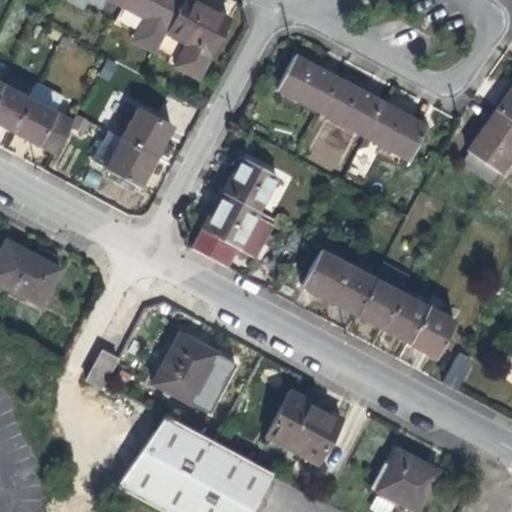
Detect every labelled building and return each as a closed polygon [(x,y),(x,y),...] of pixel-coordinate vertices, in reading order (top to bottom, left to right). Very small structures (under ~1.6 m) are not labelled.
[(89,0),(104,0),(123,10),(128,0),(71,0),(70,3),(84,10),(89,0)] [(160,44),(168,29),(182,0),(128,0),(123,10),(117,22),(137,32),(160,44)] [(209,8),(194,0),(182,0),(168,29),(188,40),(174,66),(200,79),(230,19),(209,8)] [(160,44),(137,32),(133,41),(155,53),(160,44)] [(277,90),(320,113),(338,79),(314,66),(295,56),(277,90)] [(118,66),(109,62),(102,75),(110,80),(118,66)] [(320,113),(367,138),(385,104),(364,93),(338,79),(320,113)] [(38,83),(29,99),(12,131),(26,138),(38,145),(64,98),(38,83)] [(29,99),(2,84),(0,87),(0,124),(5,127),(12,131),(29,99)] [(511,121),(511,91),(511,93),(498,111),(511,121)] [(404,114),(385,104),(367,138),(410,161),(428,127),(404,114)] [(137,108),(121,138),(157,156),(167,138),(172,127),(137,108)] [(490,186),(511,154),(511,121),(498,111),(481,134),(460,164),(490,186)] [(91,122),(78,115),(72,128),(85,135),(91,122)] [(149,172),(157,156),(121,138),(106,168),(141,187),(149,172)] [(103,139),(94,160),(106,165),(116,144),(103,139)] [(235,172),(223,192),(260,212),(278,178),(242,158),(235,172)] [(240,250),(260,212),(223,192),(212,214),(203,229),(240,250)] [(0,279),(42,302),(61,265),(37,253),(7,237),(0,250),(0,279)] [(313,292),(329,300),(348,264),(321,251),(302,286),(313,292)] [(343,308),(357,315),(376,279),(348,264),(329,300),(343,308)] [(402,292),(376,279),(357,315),(369,321),(382,328),(402,292)] [(394,334),(409,342),(428,306),(402,292),(382,328),(394,334)] [(456,321),(428,306),(409,342),(424,350),(437,357),(456,321)] [(191,402),(217,354),(193,341),(178,333),(152,382),(191,402)] [(118,358),(102,351),(90,375),(87,379),(103,387),(105,383),(118,358)] [(443,382),(458,390),(473,360),(458,352),(443,382)] [(316,463),(341,417),(307,399),(292,391),(267,436),(316,463)] [(183,425),(166,416),(159,425),(116,486),(164,511),(253,511),(278,476),(214,442),(183,425)] [(415,511),(438,470),(415,458),(397,449),(375,490),(415,511)]
